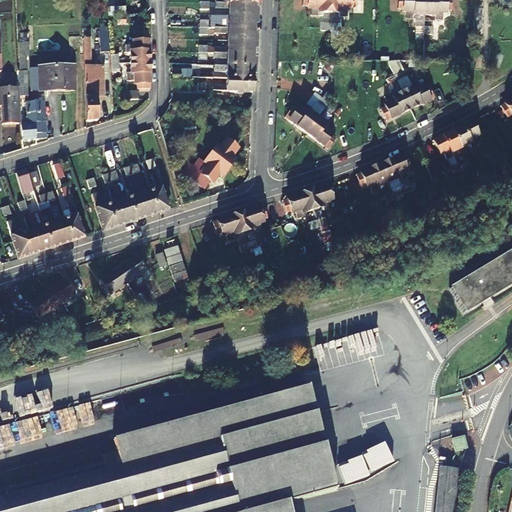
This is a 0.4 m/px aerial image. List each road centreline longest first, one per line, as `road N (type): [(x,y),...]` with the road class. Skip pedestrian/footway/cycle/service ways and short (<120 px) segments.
road 1 (residential): [(156,0),(159,93),(150,117),(0,167)]
road 2 (residential): [(511,80),(405,140),(261,192)]
road 3 (residential): [(261,192),(0,277)]
road 4 (residential): [(261,192),(269,0)]
